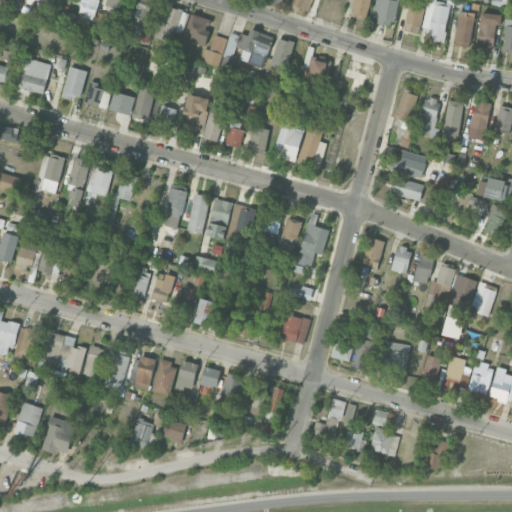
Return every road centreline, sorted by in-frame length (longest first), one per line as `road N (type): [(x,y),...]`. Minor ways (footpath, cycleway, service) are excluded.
road 1 (residential): [(0,109),(357,204),(511,268)]
road 2 (residential): [(511,431),(0,288)]
road 3 (residential): [(396,57),(290,453)]
road 4 (residential): [(0,453),(81,481),(274,450),(368,477)]
road 5 (motorway): [(511,494),(333,496),(193,511)]
road 6 (residential): [(216,0),(396,57),(511,79)]
